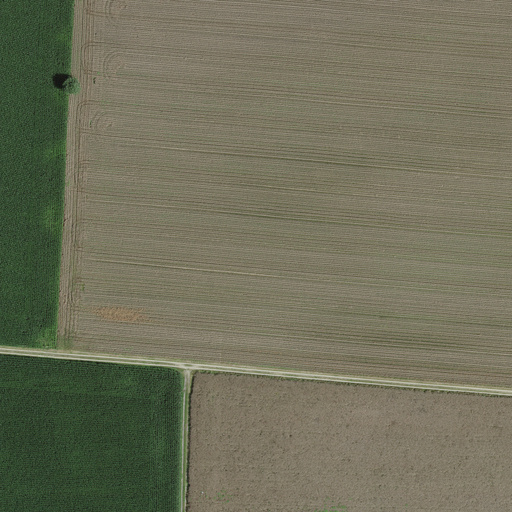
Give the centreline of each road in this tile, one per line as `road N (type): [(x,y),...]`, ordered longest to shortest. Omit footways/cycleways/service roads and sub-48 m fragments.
road 1 (track): [(511,393),(0,350)]
road 2 (track): [(184,511),(188,367)]
